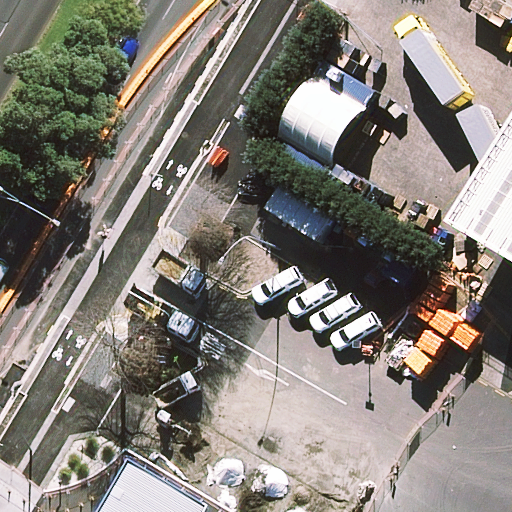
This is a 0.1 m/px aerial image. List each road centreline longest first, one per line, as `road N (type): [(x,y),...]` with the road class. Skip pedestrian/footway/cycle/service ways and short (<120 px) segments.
road 1 (unclassified): [(54,232),(511,501)]
road 2 (secondary): [(191,0),(54,232)]
